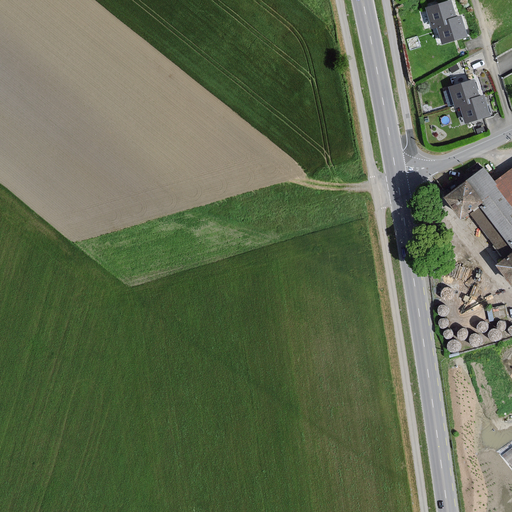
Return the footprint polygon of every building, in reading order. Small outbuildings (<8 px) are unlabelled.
[(446,25),(445,21),(455,18),(450,2),(426,9),(432,29),(437,28),(446,25)] [(445,21),(446,25),(437,28),(442,44),(466,37),(460,17),(455,18),(445,21)] [(469,104),(468,100),(478,97),(473,81),(448,88),(454,109),(460,107),(469,104)] [(468,100),(469,104),(460,107),(465,123),(488,116),(482,96),(478,97),(468,100)] [(511,168),(492,184),(482,170),(443,199),(459,220),(468,213),(504,261),(495,267),(510,288),(511,286),(511,168)]
